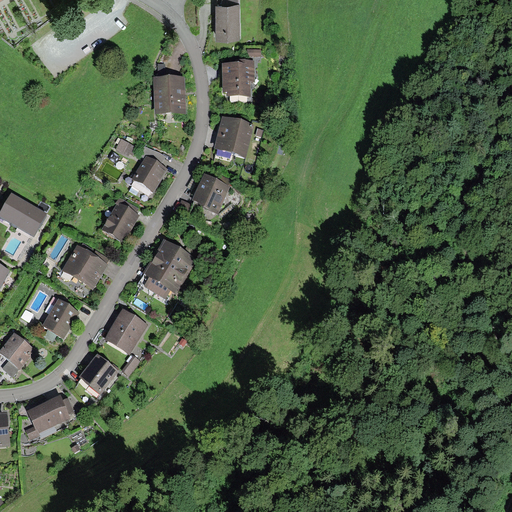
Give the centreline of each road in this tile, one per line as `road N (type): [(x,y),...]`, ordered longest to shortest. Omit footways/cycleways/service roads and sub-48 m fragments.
road 1 (residential): [(167,10),(200,70),(200,129),(188,167),(66,368),(35,390),(0,395)]
road 2 (track): [(511,386),(461,225),(466,194),(495,140),(492,41),(511,23)]
